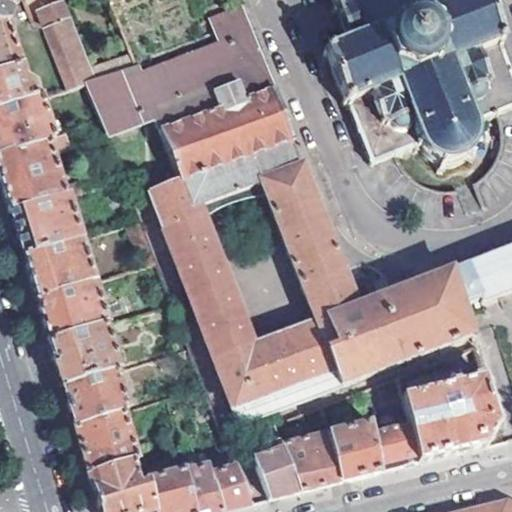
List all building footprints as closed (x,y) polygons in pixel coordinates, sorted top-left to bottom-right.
[(0,0),(0,75),(20,70),(8,25),(11,24),(14,17),(10,10),(22,0),(0,0)] [(332,0),(336,8),(331,10),(333,15),(338,14),(348,40),(346,41),(347,43),(343,45),(344,49),(336,52),(333,46),(329,48),(330,50),(324,52),(325,55),(321,56),(323,60),(327,59),(344,101),(340,102),(342,109),(344,108),(346,112),(349,111),(372,165),(416,149),(417,150),(422,149),(425,156),(429,160),(433,163),(439,165),(438,170),(445,173),(446,167),(451,168),(459,166),(464,164),(469,160),(473,163),(478,158),(474,153),(476,150),(477,145),(478,139),(478,134),(477,130),(483,127),(482,124),(511,112),(511,78),(501,51),(503,51),(502,47),(504,45),(501,38),(497,39),(481,0),(470,0),(464,3),(462,0),(459,0),(457,1),(456,0),(332,0)] [(39,14),(46,30),(71,22),(64,5),(39,14)] [(159,131),(272,91),(266,75),(244,17),(241,10),(213,21),(222,46),(138,78),(156,123),(159,131)] [(71,22),(46,30),(69,92),(87,86),(95,84),(71,22)] [(24,83),(20,70),(0,75),(0,112),(38,101),(35,88),(24,83)] [(141,128),(156,123),(138,78),(137,72),(95,84),(87,86),(104,129),(107,136),(140,124),(141,128)] [(272,91),(159,131),(177,182),(179,186),(180,186),(293,143),(272,91)] [(38,101),(0,112),(0,160),(55,144),(41,100),(38,101)] [(55,144),(0,160),(0,183),(10,216),(66,199),(52,153),(57,151),(62,155),(72,152),(67,140),(55,144)] [(293,143),(180,186),(179,186),(177,182),(149,193),(237,428),(473,338),(463,308),(479,302),(480,306),(511,293),(511,250),(365,306),(358,308),(301,164),(297,152),(295,146),(293,143)] [(66,199),(10,216),(13,227),(23,261),(82,242),(69,199),(66,199)] [(82,242),(23,261),(26,270),(36,302),(96,285),(82,242)] [(39,313),(49,346),(104,329),(107,329),(96,285),(36,302),(39,313)] [(52,356),(62,390),(115,374),(118,373),(104,329),(49,346),(52,356)] [(65,400),(74,429),(122,415),(126,413),(115,374),(62,390),(65,400)] [(498,426),(485,377),(401,398),(407,426),(416,464),(456,454),(490,446),(498,426)] [(81,453),(88,477),(131,464),(137,462),(122,415),(74,429),(81,453)] [(371,436),(369,426),(328,438),(340,483),(348,481),(378,474),(371,436)] [(416,464),(407,426),(371,436),(378,474),(397,469),(416,464)] [(328,438),(327,435),(280,447),(282,450),(297,494),(331,486),(340,483),(328,438)] [(252,461),(266,501),(274,499),(297,494),(282,450),(252,461)] [(91,487),(98,511),(153,511),(148,487),(138,490),(131,464),(88,477),(91,487)] [(221,511),(211,478),(208,469),(184,475),(192,511),(221,511)] [(247,507),(234,471),(211,478),(221,511),(225,511),(227,511),(247,507)] [(192,511),(184,475),(184,474),(146,484),(148,487),(153,511),(192,511)]
